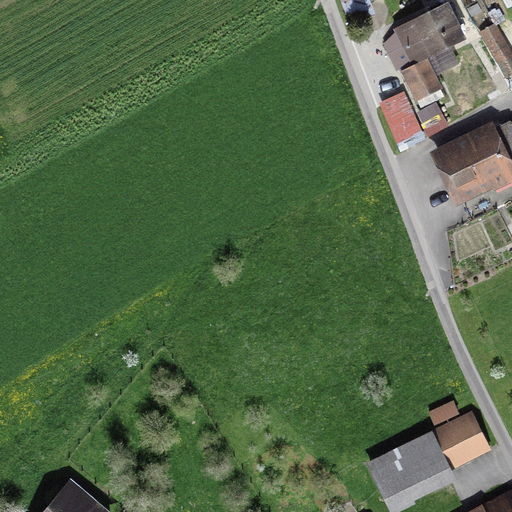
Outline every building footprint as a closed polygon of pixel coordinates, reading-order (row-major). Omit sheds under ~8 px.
[(397,29),(402,39),(388,46),(399,69),(463,37),(447,5),(397,29)] [(505,77),(511,73),(511,50),(495,21),(479,31),(505,77)] [(440,85),(428,60),(404,73),(417,97),(440,85)] [(379,100),(400,150),(409,146),(408,144),(449,127),(438,101),(414,111),(405,90),(379,100)] [(511,129),(510,124),(441,155),(458,193),(510,170),(511,173),(511,172),(511,129)] [(434,423),(459,412),(453,398),(428,410),(434,423)] [(472,417),(370,467),(385,499),(487,449),(472,417)] [(100,511),(71,487),(49,511),(100,511)]
